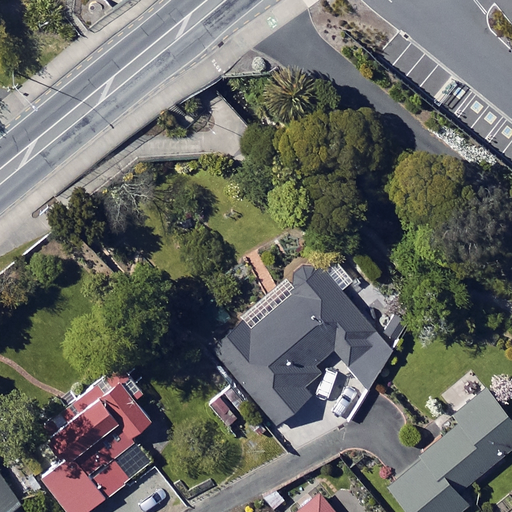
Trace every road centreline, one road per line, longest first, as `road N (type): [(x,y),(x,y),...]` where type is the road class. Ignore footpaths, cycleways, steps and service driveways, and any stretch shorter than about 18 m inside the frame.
road 1 (residential): [(511,204),(242,0)]
road 2 (secondary): [(219,0),(0,177)]
